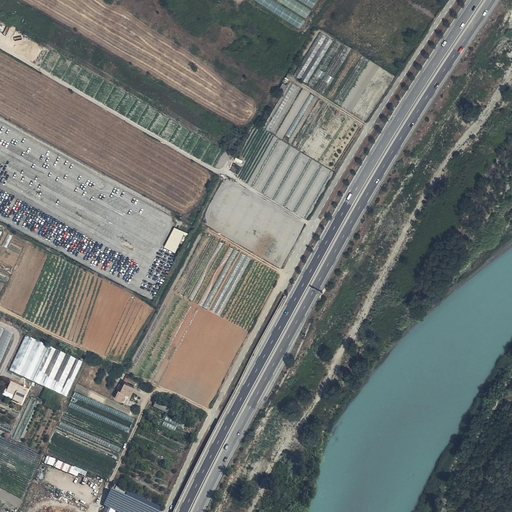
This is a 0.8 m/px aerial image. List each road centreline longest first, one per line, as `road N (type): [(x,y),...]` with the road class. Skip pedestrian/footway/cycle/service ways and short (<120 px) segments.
road 1 (trunk): [(197,511),(388,158),(491,0)]
road 2 (trunk): [(476,0),(352,197),(184,511)]
road 3 (unclassified): [(454,0),(330,190),(166,511)]
road 4 (track): [(0,43),(285,209)]
road 5 (unknown): [(0,128),(158,214),(164,233)]
road 6 (unknown): [(0,144),(164,233)]
road 7 (unknown): [(159,249),(0,162)]
road 8 (unknown): [(0,179),(154,262)]
road 9 (unknown): [(146,277),(133,284),(0,213)]
road 10 (track): [(0,308),(117,363)]
